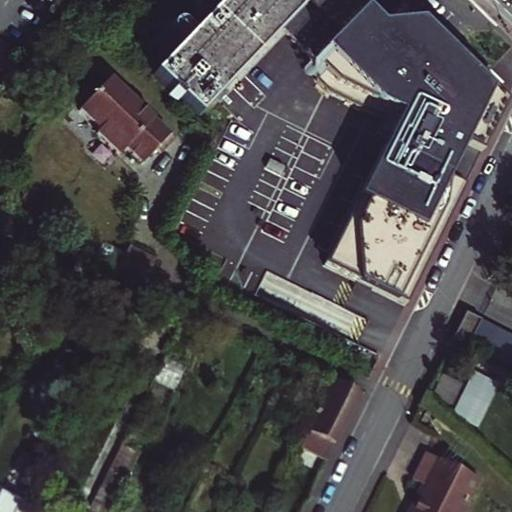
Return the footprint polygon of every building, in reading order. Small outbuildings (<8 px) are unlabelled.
[(284,31),(309,5),(338,32),(369,0),(226,0),(153,79),(155,81),(172,96),(169,99),(177,107),(180,104),(198,120),(275,40),(284,31)] [(507,101),(399,0),(369,0),(338,32),(309,5),(284,31),(325,70),(316,79),(330,92),(384,119),(377,133),(388,138),(324,265),(405,306),(507,101)] [(162,157),(176,142),(111,82),(80,115),(101,134),(98,138),(121,159),(128,152),(145,167),(158,153),(162,157)] [(133,280),(143,285),(148,275),(156,260),(132,248),(120,274),(133,280)] [(464,318),(453,341),(469,349),(470,349),(482,324),(482,322),(466,314),(464,318)] [(511,338),(482,324),(470,349),(511,369),(511,338)] [(438,376),(431,398),(450,405),(458,383),(438,376)] [(332,377),(298,445),(327,459),(335,443),(361,391),(332,377)] [(462,511),(479,478),(425,453),(413,478),(421,483),(415,496),(418,498),(412,511),(408,509),(406,511),(462,511)] [(104,511),(125,469),(112,463),(88,511),(104,511)] [(415,496),(408,509),(412,511),(418,498),(415,496)]
